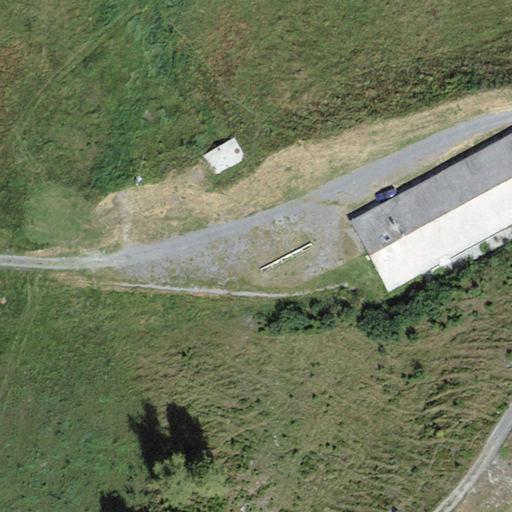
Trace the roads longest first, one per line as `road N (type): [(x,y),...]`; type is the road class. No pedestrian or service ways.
road 1 (track): [(0,260),(76,267),(344,184),(511,111)]
road 2 (track): [(511,417),(433,511)]
